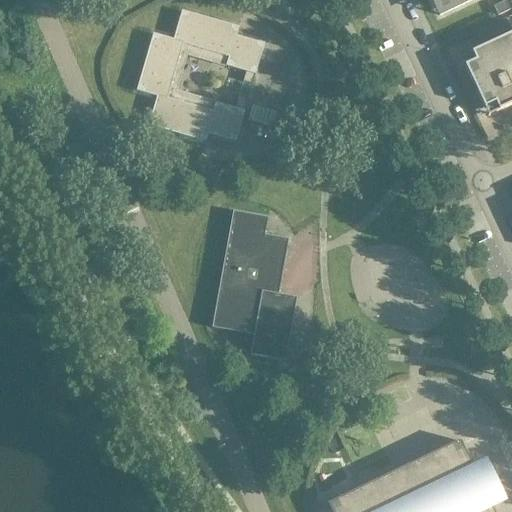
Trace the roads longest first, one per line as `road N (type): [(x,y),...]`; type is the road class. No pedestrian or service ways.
road 1 (residential): [(38,0),(258,511)]
road 2 (residential): [(478,189),(392,0)]
